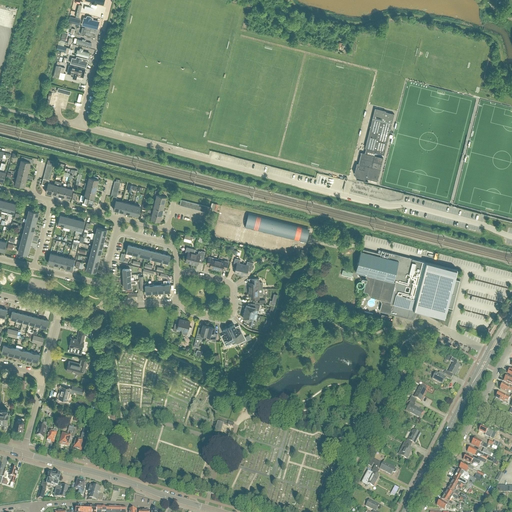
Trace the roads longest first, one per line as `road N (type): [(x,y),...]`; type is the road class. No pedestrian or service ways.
road 1 (residential): [(110,0),(78,126),(511,236)]
road 2 (secondary): [(219,511),(22,453)]
road 3 (residential): [(174,298),(219,320),(232,310),(227,281),(175,271)]
road 4 (tertiary): [(405,511),(471,384)]
road 5 (residential): [(418,511),(477,405)]
